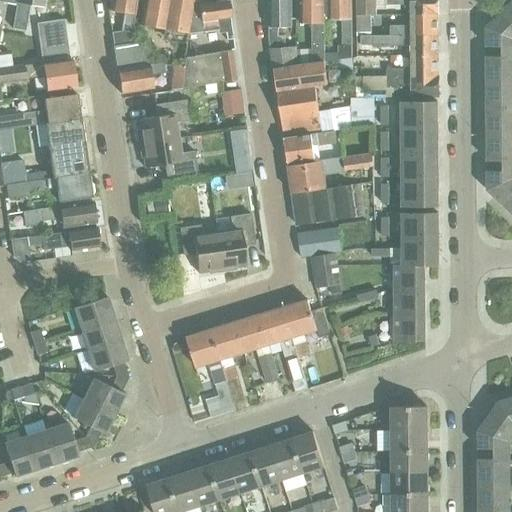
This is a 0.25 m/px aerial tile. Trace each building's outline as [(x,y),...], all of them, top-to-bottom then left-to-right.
[(0,0),(0,3),(16,6),(14,18),(12,29),(25,32),(27,20),(30,6),(43,8),(44,0),(0,0)] [(131,45),(132,35),(135,16),(137,0),(112,0),(111,11),(124,14),(121,32),(112,33),(113,38),(115,47),(131,45)] [(144,0),(141,27),(155,29),(164,30),(163,41),(188,44),(194,1),(193,0),(144,0)] [(194,1),(189,36),(204,34),(225,31),(227,41),(234,40),(231,19),(228,2),(216,3),(216,1),(212,0),(204,0),(200,2),(194,1)] [(275,71),(299,67),(297,46),(287,47),(287,36),(280,36),(279,29),(293,28),(292,0),(270,0),(270,38),(272,52),(275,71)] [(313,25),(313,65),(327,63),(326,25),(325,0),(301,0),(301,25),(313,25)] [(352,0),(330,0),(331,21),(343,21),(343,46),(339,46),(339,61),(353,59),(353,39),(352,0)] [(357,0),(358,37),(359,37),(361,37),(373,37),(373,16),(377,16),(377,9),(376,0),(357,0)] [(402,3),(412,3),(412,16),(440,16),(439,0),(376,0),(377,9),(402,9),(402,3)] [(511,3),(503,13),(511,22),(511,3)] [(488,28),(488,48),(511,48),(511,22),(503,13),(488,28)] [(391,37),(440,37),(440,16),(412,16),(412,25),(391,25),(391,37)] [(64,20),(37,24),(40,48),(42,62),(70,58),(67,42),(64,20)] [(373,37),(361,37),(361,46),(403,46),(403,57),(412,57),(440,57),(440,37),(391,37),(373,37)] [(115,47),(118,71),(142,68),(141,63),(153,61),(152,52),(147,46),(146,43),(131,45),(115,47)] [(511,48),(488,48),(488,79),(511,78),(511,48)] [(184,68),(183,74),(235,67),(232,52),(186,58),(185,58),(184,68)] [(388,77),(440,77),(440,57),(412,57),(412,70),(388,70),(388,77)] [(142,68),(118,71),(122,94),(154,90),(152,76),(165,74),(164,65),(154,66),(153,61),(141,63),(142,68)] [(0,83),(46,78),(48,91),(76,88),(73,62),(44,66),(43,64),(0,69),(0,83)] [(313,65),(299,67),(275,71),(285,139),(323,134),(316,87),(328,85),(327,63),(313,65)] [(183,74),(182,89),(237,81),(235,67),(183,74)] [(182,89),(183,74),(184,68),(175,68),(173,91),(182,89)] [(388,77),(356,77),(356,98),(388,97),(388,93),(396,93),(396,98),(412,98),(439,97),(440,97),(440,77),(388,77)] [(511,78),(488,79),(488,109),(511,108),(511,78)] [(0,131),(45,125),(81,120),(78,96),(44,100),(46,112),(0,117),(0,131)] [(138,131),(140,145),(179,139),(177,124),(190,122),(187,101),(156,106),(158,118),(138,121),(140,131),(138,131)] [(439,135),(441,135),(440,124),(439,125),(439,103),(402,103),(403,207),(439,207),(439,186),(440,186),(440,175),(439,175),(439,135)] [(381,106),(381,126),(389,126),(389,106),(381,106)] [(511,108),(488,109),(488,139),(511,138),(511,108)] [(45,125),(53,180),(89,175),(81,120),(45,125)] [(32,148),(45,148),(44,131),(31,131),(32,148)] [(285,139),(289,166),(316,162),(314,147),(330,144),(328,133),(323,134),(285,139)] [(382,151),(390,151),(390,133),(382,133),(382,151)] [(511,138),(488,139),(488,169),(511,168),(511,138)] [(179,139),(140,145),(142,159),(144,158),(146,169),(165,166),(167,178),(198,173),(195,152),(182,154),(179,139)] [(316,162),(289,166),(293,193),(327,188),(325,175),(346,172),(346,171),(374,167),(373,154),(345,158),(316,162)] [(390,158),(382,159),(382,177),(390,177),(390,158)] [(0,168),(2,187),(6,186),(25,183),(22,161),(0,164),(0,168)] [(488,192),(502,205),(511,194),(511,168),(488,169),(488,192)] [(89,175),(53,180),(25,183),(6,186),(8,200),(31,197),(30,194),(48,192),(48,190),(52,190),(52,193),(58,192),(59,203),(92,199),(92,198),(94,194),(93,187),(90,184),(89,175)] [(327,188),(293,193),(298,225),(357,217),(352,185),(327,188)] [(390,185),(382,185),(382,204),(391,204),(390,185)] [(511,194),(502,205),(511,213),(511,194)] [(93,203),(37,211),(22,213),(24,229),(40,227),(39,223),(61,220),(63,229),(96,224),(93,203)] [(232,231),(217,233),(222,272),(236,270),(235,269),(246,267),(243,247),(255,246),(251,214),(230,218),(232,231)] [(403,215),(403,266),(403,268),(425,268),(439,268),(439,247),(441,247),(441,235),(439,235),(439,215),(403,215)] [(382,218),(382,237),(391,236),(390,218),(382,218)] [(222,272),(217,233),(202,235),(200,226),(179,229),(183,256),(195,255),(197,274),(208,273),(208,274),(222,272)] [(338,228),(298,234),(302,259),(312,258),(336,254),(342,253),(338,228)] [(44,250),(70,246),(71,252),(99,248),(96,229),(42,236),(44,250)] [(14,258),(20,263),(31,261),(28,238),(11,240),(14,258)] [(391,249),(377,249),(373,249),(373,257),(391,257),(391,249)] [(336,254),(312,258),(317,289),(340,286),(336,254)] [(395,266),(395,291),(425,291),(425,268),(403,268),(403,266),(395,266)] [(378,291),(358,296),(360,304),(380,299),(378,291)] [(395,291),(395,317),(425,317),(425,291),(395,291)] [(74,309),(80,329),(114,319),(107,298),(74,309)] [(284,308),(302,368),(312,365),(309,356),(312,355),(306,334),(317,331),(320,339),(331,335),(323,308),(311,312),(308,301),(284,308)] [(284,308),(260,316),(269,346),(270,346),(281,342),(297,392),(309,388),(302,368),(284,308)] [(260,316),(236,323),(245,354),(258,350),(268,384),(280,380),(270,346),(269,346),(260,316)] [(425,317),(395,317),(395,342),(425,342),(425,317)] [(80,329),(87,350),(121,340),(114,319),(80,329)] [(236,323),(212,331),(234,404),(245,400),(232,358),(245,354),(236,323)] [(31,333),(34,344),(43,341),(40,330),(31,333)] [(234,404),(212,331),(188,338),(197,368),(209,364),(219,397),(208,401),(213,418),(236,410),(234,404)] [(370,338),(373,347),(381,344),(378,335),(370,338)] [(111,367),(115,377),(128,378),(123,363),(128,361),(121,340),(87,350),(94,373),(111,367)] [(34,344),(38,355),(47,353),(43,341),(34,344)] [(92,379),(82,399),(115,415),(126,395),(121,392),(128,378),(115,377),(109,388),(92,379)] [(20,389),(23,398),(34,394),(30,385),(20,389)] [(89,428),(84,439),(92,448),(100,433),(104,436),(115,415),(82,399),(72,419),(89,428)] [(511,399),(499,404),(490,419),(511,433),(511,399)] [(392,430),(428,430),(428,407),(392,407),(392,430)] [(480,433),(480,461),(510,460),(510,442),(511,438),(511,433),(490,419),(480,433)] [(333,426),(336,435),(349,431),(346,422),(333,426)] [(67,425),(46,431),(57,464),(77,457),(76,453),(92,448),(84,439),(73,443),(67,425)] [(392,452),(428,451),(428,430),(392,430),(392,452)] [(46,431),(25,438),(36,471),(57,464),(46,431)] [(314,432),(292,439),(303,474),(325,467),(314,432)] [(0,464),(0,476),(13,472),(15,477),(36,471),(25,438),(4,444),(9,462),(0,464)] [(292,439),(272,446),(283,480),(303,474),(292,439)] [(340,448),(342,456),(354,452),(356,452),(353,443),(340,448)] [(272,446),(251,452),(262,487),(283,480),(272,446)] [(392,473),(428,473),(428,451),(392,452),(392,473)] [(251,452),(231,459),(242,494),(251,490),(262,487),(251,452)] [(354,452),(342,456),(345,464),(359,460),(356,452),(354,452)] [(231,459),(210,466),(221,500),(242,494),(231,459)] [(480,461),(480,487),(510,486),(510,460),(480,461)] [(210,466),(189,472),(200,507),(221,500),(210,466)] [(189,472),(169,479),(179,511),(183,511),(200,507),(189,472)] [(392,494),(429,495),(428,473),(392,473),(392,494)] [(179,511),(169,479),(147,486),(155,511),(179,511)] [(480,487),(480,511),(494,511),(510,511),(510,486),(480,487)] [(353,491),(356,499),(368,495),(369,495),(367,487),(353,491)] [(392,511),(428,511),(429,495),(392,494),(392,495),(384,495),(384,506),(392,506),(392,511)] [(368,495),(356,499),(359,507),(372,503),(369,495),(368,495)] [(335,498),(313,505),(315,511),(332,511),(339,510),(335,498)]
